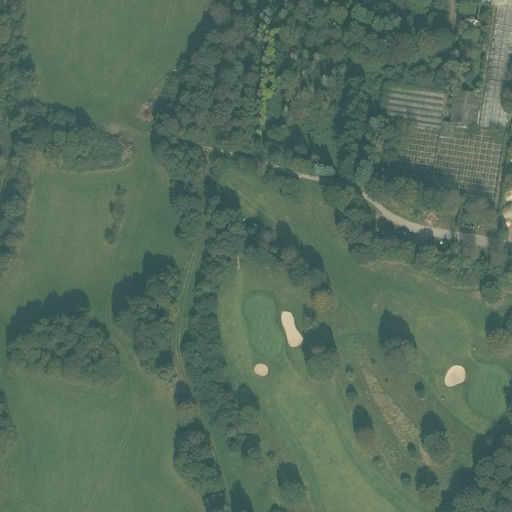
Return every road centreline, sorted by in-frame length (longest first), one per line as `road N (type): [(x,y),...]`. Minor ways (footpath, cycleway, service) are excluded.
road 1 (track): [(511,231),(510,246),(418,230),(351,186),(147,139),(186,285)]
road 2 (track): [(231,511),(177,339),(232,0)]
